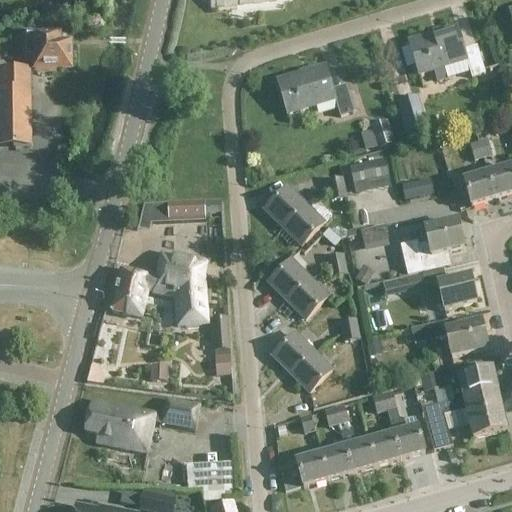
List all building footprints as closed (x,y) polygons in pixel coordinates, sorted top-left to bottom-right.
[(275,3),(274,0),(211,0),(211,9),(275,3)] [(418,78),(433,74),(436,85),(446,81),(443,71),(466,63),(470,80),(483,76),(476,49),(463,53),(456,30),(407,45),(418,78)] [(58,36),(34,36),(23,36),(22,62),(34,62),(34,74),(54,74),(54,70),(69,71),(69,46),(58,46),(58,36)] [(325,70),(276,85),(286,117),(334,103),(339,119),(352,115),(345,89),(332,93),(325,70)] [(29,71),(0,71),(0,148),(30,148),(29,71)] [(399,106),(407,134),(426,128),(419,100),(399,106)] [(369,128),(376,151),(394,146),(387,123),(369,128)] [(477,145),(486,142),(491,141),(487,126),(473,129),(477,145)] [(486,142),(477,145),(482,161),(491,158),(486,142)] [(482,161),(477,145),(468,147),(473,163),(482,161)] [(511,176),(510,169),(486,176),(494,204),(511,198),(511,176)] [(471,211),(494,204),(486,176),(462,183),(471,211)] [(325,184),(327,194),(345,191),(342,181),(325,184)] [(264,212),(282,231),(304,208),(286,190),(264,212)] [(345,191),(327,194),(329,205),(347,201),(345,191)] [(205,226),(203,205),(164,207),(165,218),(177,217),(178,228),(205,226)] [(207,209),(208,217),(218,216),(217,208),(207,209)] [(323,227),(304,208),(282,231),(300,249),(323,227)] [(424,232),(427,245),(416,247),(415,244),(400,248),(407,279),(421,276),(450,269),(447,256),(463,252),(457,224),(424,232)] [(121,271),(111,314),(142,321),(148,296),(167,299),(173,299),(174,326),(198,325),(197,304),(206,265),(161,255),(156,279),(121,271)] [(326,260),(328,271),(345,268),(343,257),(326,260)] [(268,286),(286,304),(308,282),(290,263),(268,286)] [(345,268),(328,271),(330,281),(347,278),(345,268)] [(442,273),(422,278),(428,304),(440,301),(443,314),(476,306),(470,279),(445,285),(442,273)] [(286,304),(305,322),(327,300),(308,282),(286,304)] [(211,322),(213,354),(229,353),(227,320),(211,322)] [(338,325),(340,336),(358,332),(356,322),(338,325)] [(449,334),(446,323),(411,332),(414,347),(445,339),(451,362),(488,353),(481,326),(449,334)] [(358,332),(340,336),(342,346),(359,343),(358,332)] [(272,359),(290,377),(312,355),(294,337),(272,359)] [(382,358),(379,345),(379,341),(365,343),(365,347),(368,360),(382,358)] [(290,377),(309,396),(331,373),(312,355),(290,377)] [(150,368),(150,385),(167,386),(167,369),(150,368)] [(451,390),(454,404),(497,394),(492,372),(461,379),(458,369),(435,374),(439,393),(451,390)] [(86,390),(101,392),(104,374),(89,372),(86,390)] [(497,394),(454,404),(421,413),(432,454),(451,449),(443,418),(465,412),(472,441),(506,434),(497,394)] [(391,396),(381,399),(385,413),(395,410),(391,396)] [(381,399),(371,402),(376,416),(385,413),(381,399)] [(155,416),(92,402),(85,433),(101,437),(99,447),(146,456),(153,424),(161,425),(160,426),(194,433),(199,408),(165,401),(162,418),(155,417),(155,416)] [(343,410),(333,412),(337,427),(347,424),(343,410)] [(327,429),(337,427),(333,412),(323,415),(327,429)] [(313,433),(309,419),(300,422),(303,436),(313,433)] [(404,433),(401,422),(389,426),(392,437),(399,463),(424,456),(417,430),(404,433)] [(340,437),(344,450),(351,477),(375,470),(368,444),(355,447),(351,434),(340,437)] [(392,437),(368,444),(375,470),(399,463),(392,437)] [(344,450),(320,457),(327,483),(351,477),(344,450)] [(302,491),(327,483),(320,457),(295,464),(302,491)] [(234,506),(232,470),(185,473),(186,499),(201,498),(202,507),(234,506)] [(141,496),(138,511),(172,511),(174,502),(141,496)]
